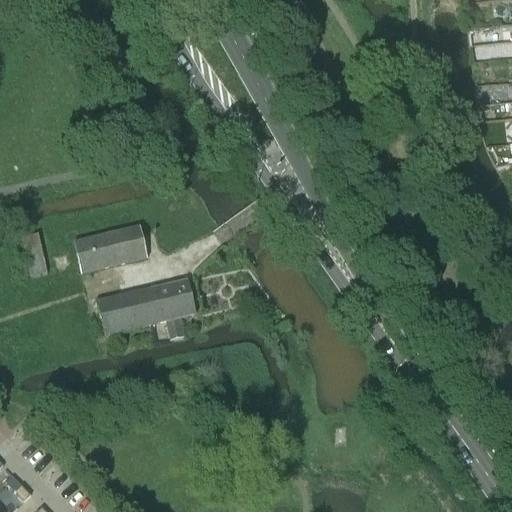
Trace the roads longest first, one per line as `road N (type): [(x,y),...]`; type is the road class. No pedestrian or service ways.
road 1 (secondary): [(137,0),(506,503)]
road 2 (secondary): [(506,503),(373,298),(265,102),(198,0)]
